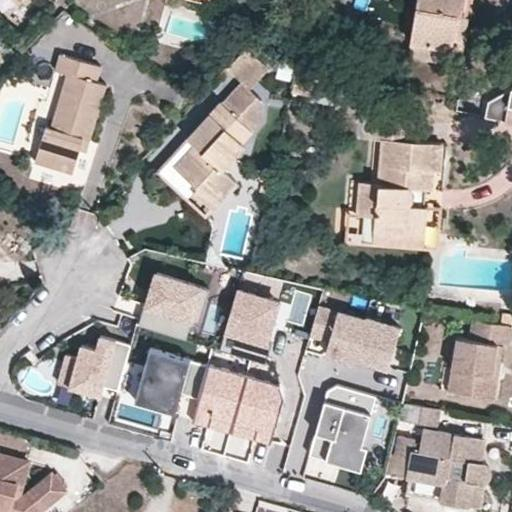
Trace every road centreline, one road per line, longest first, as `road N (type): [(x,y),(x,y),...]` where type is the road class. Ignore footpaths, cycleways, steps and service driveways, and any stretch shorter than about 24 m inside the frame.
road 1 (residential): [(364,511),(0,409)]
road 2 (residential): [(0,362),(81,263)]
